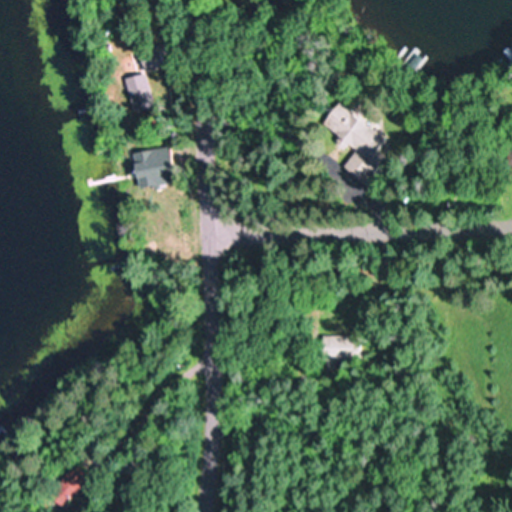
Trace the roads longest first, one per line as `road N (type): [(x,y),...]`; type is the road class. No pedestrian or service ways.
road 1 (residential): [(200,511),(209,462),(207,280),(192,0)]
road 2 (residential): [(204,228),(511,219)]
